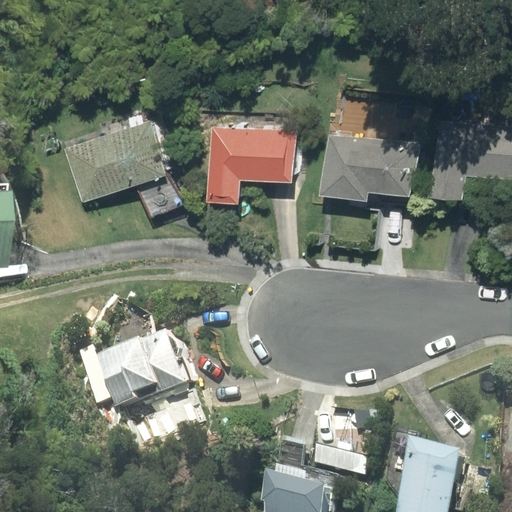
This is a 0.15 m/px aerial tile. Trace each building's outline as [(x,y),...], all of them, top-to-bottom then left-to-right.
[(167,118),(77,144),(93,199),(183,173),(167,118)] [(313,122),(219,120),(217,196),(253,197),(253,174),(312,175),(313,122)] [(511,123),(456,121),(453,193),(493,194),(487,169),(511,170),(511,123)] [(435,142),(342,133),(336,191),(429,200),(435,142)] [(8,191),(0,193),(0,278),(8,278),(8,191)] [(112,292),(82,353),(96,403),(112,399),(115,414),(137,421),(145,445),(205,420),(186,326),(112,292)] [(465,511),(482,461),(421,447),(403,511),(465,511)] [(342,511),(355,477),(290,456),(271,511),(342,511)]
